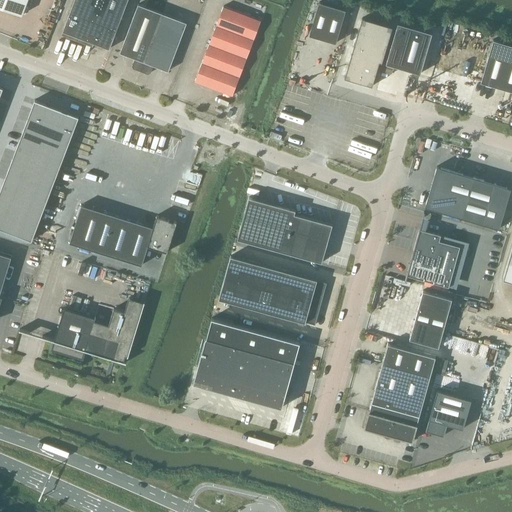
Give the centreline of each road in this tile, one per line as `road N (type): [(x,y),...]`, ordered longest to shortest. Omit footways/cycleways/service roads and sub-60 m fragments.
road 1 (unclassified): [(386,196),(0,52)]
road 2 (unclassified): [(311,461),(0,368)]
road 3 (unclassified): [(311,461),(386,196)]
road 4 (unclassified): [(511,455),(399,487),(311,461)]
road 5 (primary): [(192,511),(0,433)]
road 6 (unclassified): [(386,196),(406,124),(416,118),(511,144)]
road 7 (primary): [(0,462),(112,511)]
